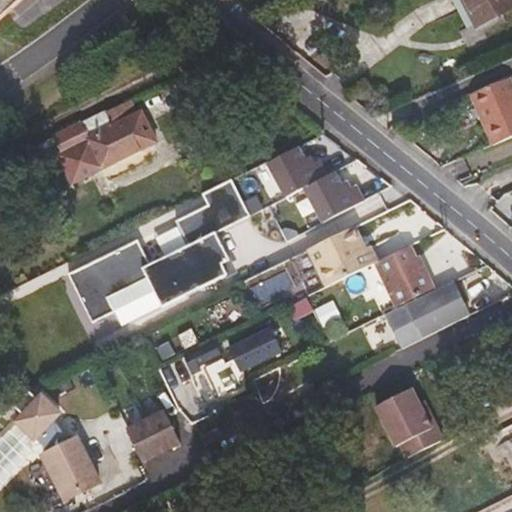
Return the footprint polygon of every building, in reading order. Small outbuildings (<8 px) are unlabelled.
[(23,0),(0,0),(0,20),(4,17),(23,0)] [(511,0),(463,0),(477,27),(511,9),(511,0)] [(194,29),(181,18),(173,28),(187,39),(194,29)] [(492,146),(511,136),(511,81),(510,76),(474,91),(486,121),(482,123),(492,146)] [(470,93),(482,123),(486,121),(474,91),(470,93)] [(87,139),(116,125),(139,113),(133,100),(108,111),(79,124),(87,139)] [(102,167),(155,140),(142,112),(139,113),(116,125),(87,139),(79,124),(57,135),(65,151),(57,155),(72,184),(103,168),(102,167)] [(57,155),(65,151),(57,135),(45,140),(54,156),(57,155)] [(307,188),(328,177),(319,161),(309,166),(298,146),(270,161),(289,197),(307,188)] [(307,188),(325,222),(364,201),(356,186),(345,192),(336,173),(328,177),(307,188)] [(164,307),(230,275),(224,264),(231,260),(218,233),(252,216),(234,179),(205,193),(211,205),(178,221),(190,246),(152,264),(140,239),(70,273),(95,323),(117,312),(110,298),(150,279),(164,307)] [(246,200),(252,214),(268,207),(262,193),(246,200)] [(178,217),(208,206),(205,197),(175,208),(178,217)] [(359,225),(309,249),(328,288),(373,265),(366,251),(371,248),(359,225)] [(371,248),(366,251),(373,265),(378,263),(380,262),(373,247),(371,248)] [(378,263),(398,306),(434,289),(423,266),(420,267),(410,247),(380,262),(378,263)] [(388,315),(404,348),(471,313),(455,282),(388,315)] [(245,371),(283,352),(271,328),(231,348),(236,359),(228,363),(226,358),(206,368),(221,398),(244,387),(241,381),(245,379),(245,371)] [(485,343),(465,352),(472,368),(493,357),(485,343)] [(418,402),(411,388),(375,407),(396,447),(400,445),(407,458),(443,440),(428,410),(423,413),(418,402)] [(422,399),(418,402),(423,413),(428,410),(422,399)] [(26,437),(56,423),(60,417),(39,402),(37,405),(18,431),(26,437)] [(146,462),(182,444),(166,413),(130,431),(146,462)] [(67,502),(101,485),(79,441),(71,446),(54,424),(56,423),(26,437),(39,446),(40,444),(52,460),(47,463),(67,502)] [(216,429),(201,436),(205,445),(221,438),(216,429)]
